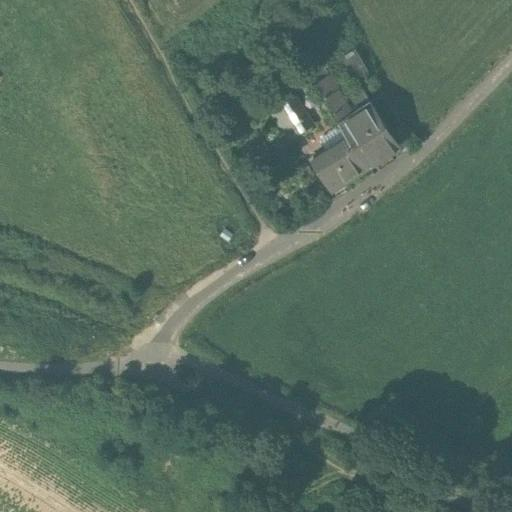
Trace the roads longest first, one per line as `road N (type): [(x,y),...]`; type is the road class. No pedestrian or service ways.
road 1 (track): [(156,350),(163,378),(176,387),(302,444),(422,511)]
road 2 (track): [(273,254),(125,0)]
road 3 (track): [(273,254),(408,163)]
road 4 (track): [(0,370),(102,371),(156,350)]
road 5 (track): [(156,350),(185,313),(273,254)]
road 6 (residential): [(408,163),(511,67)]
